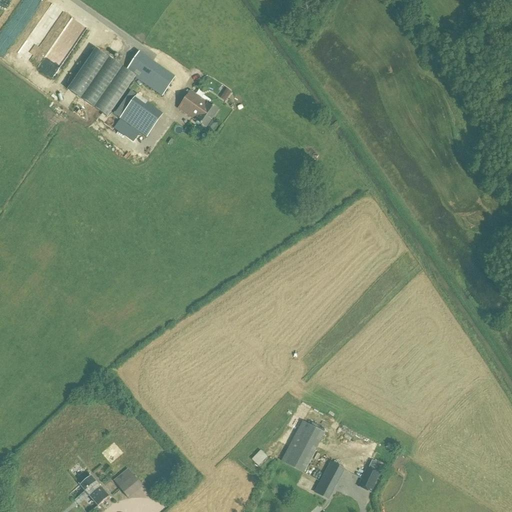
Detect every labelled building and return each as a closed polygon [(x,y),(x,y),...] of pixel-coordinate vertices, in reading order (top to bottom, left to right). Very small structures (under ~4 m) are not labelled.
[(67,90),(81,99),(107,117),(134,77),(162,96),(175,78),(161,68),(139,53),(127,70),(95,49),(67,90)] [(190,91),(178,109),(189,116),(189,117),(206,128),(219,110),(208,103),(190,91)] [(147,137),(163,114),(136,95),(120,118),(147,137)] [(282,460),(304,472),(326,433),(304,421),(282,460)] [(252,460),(259,467),(268,457),(260,451),(252,460)] [(344,469),(332,462),(315,492),(327,499),(344,469)] [(358,487),(371,493),(380,473),(367,467),(358,487)] [(114,481),(129,499),(143,488),(128,470),(114,481)] [(80,485),(98,507),(109,497),(91,476),(80,485)]
